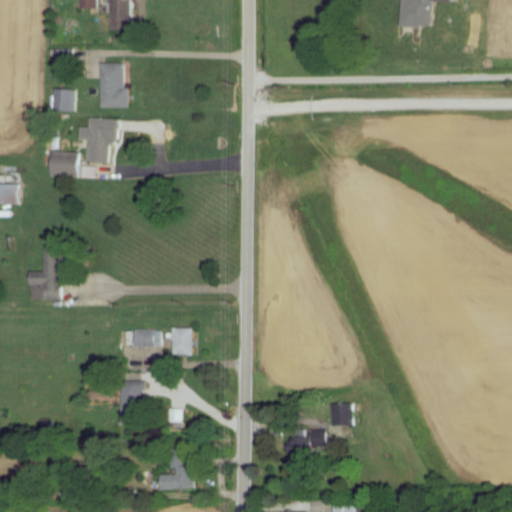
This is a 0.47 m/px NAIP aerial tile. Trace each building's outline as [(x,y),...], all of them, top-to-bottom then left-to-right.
[(86,0),(86,7),(104,8),(103,0),(86,0)] [(140,0),(117,0),(117,29),(139,30),(140,0)] [(408,0),(408,25),(438,27),(439,0),(459,1),(459,0),(408,0)] [(61,66),(81,65),(80,48),(60,48),(61,66)] [(132,63),(107,63),(106,107),(136,107),(136,87),(132,87),(132,63)] [(93,140),(92,162),(115,163),(116,144),(125,144),(126,119),(95,118),(95,127),(86,127),(86,140),(93,140)] [(85,177),(86,152),(59,151),(58,176),(85,177)] [(0,203),(26,204),(26,184),(0,183),(0,203)] [(51,272),(37,272),(38,299),(70,299),(69,267),(74,267),(74,254),(68,254),(68,239),(50,239),(51,272)] [(200,355),(200,328),(179,328),(178,355),(200,355)] [(168,346),(168,330),(138,330),(138,346),(168,346)] [(360,404),(336,404),(337,425),(360,425),(360,404)] [(317,459),(318,439),(296,437),(295,459),(317,459)] [(202,488),(201,467),(193,467),(192,450),(178,450),(179,472),(169,472),(169,490),(202,488)]
